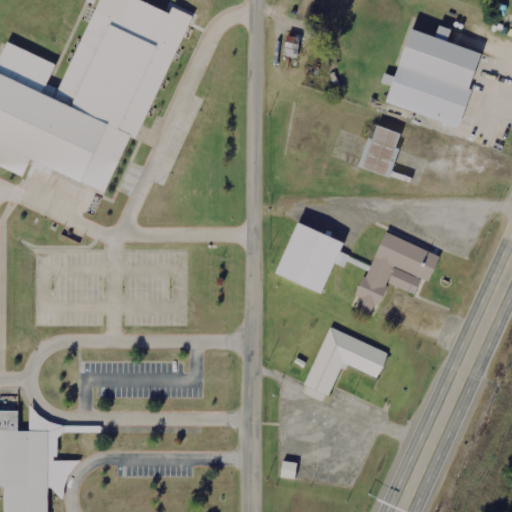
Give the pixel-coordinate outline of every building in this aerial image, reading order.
[(144,0),(124,0),(116,16),(91,4),(54,84),(45,80),(54,61),(3,37),(0,43),(0,164),(17,172),(25,156),(100,191),(126,135),(132,138),(176,45),(151,34),(163,9),(144,0)] [(316,0),(300,0),(297,19),(313,21),(316,0)] [(435,37),(447,41),(451,30),(439,25),(435,37)] [(460,126),(471,89),(469,89),(480,51),(409,30),(395,77),(385,73),(382,82),(391,85),(386,104),(460,126)] [(389,177),(403,134),(376,126),(372,139),(368,137),(358,167),(389,177)] [(291,221),(267,272),(313,293),(337,242),(291,221)] [(384,233),(365,278),(356,275),(350,290),(359,294),(352,309),(369,316),(382,282),(408,293),(415,277),(424,281),(435,254),(384,233)] [(328,324),(301,383),(325,394),(340,362),(374,377),(386,351),(328,324)] [(305,394),(323,401),(326,394),(307,387),(305,394)] [(0,409),(0,511),(44,511),(44,430),(15,430),(15,410),(0,409)] [(281,478),(296,479),(298,463),(283,462),(281,478)]
